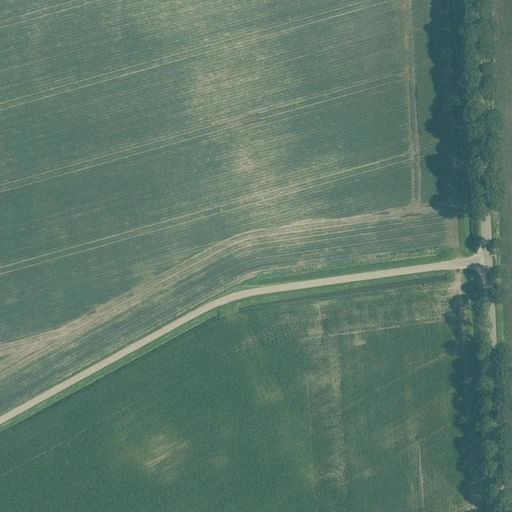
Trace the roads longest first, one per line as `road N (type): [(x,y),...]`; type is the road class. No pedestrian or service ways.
road 1 (unclassified): [(0,419),(229,298),(485,263)]
road 2 (unclassified): [(485,263),(470,0)]
road 3 (unclassified): [(496,511),(485,263)]
